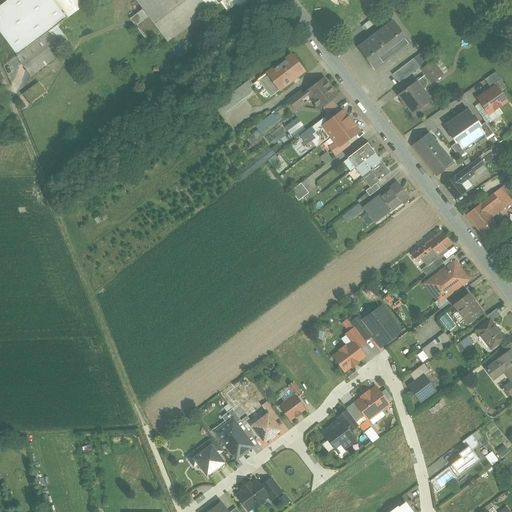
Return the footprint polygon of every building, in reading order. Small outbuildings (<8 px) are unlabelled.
[(56,0),(8,0),(0,6),(0,31),(18,55),(69,17),(56,0)] [(56,0),(69,17),(90,1),(89,0),(56,0)] [(168,43),(218,4),(215,0),(135,0),(143,9),(161,33),(168,43)] [(161,33),(143,9),(130,19),(148,43),(161,33)] [(394,21),(358,48),(366,59),(373,69),(374,68),(374,69),(384,62),(384,63),(390,58),(402,49),(410,44),(409,43),(410,42),(394,21)] [(18,55),(17,56),(31,76),(64,51),(49,32),(18,55)] [(292,55),(258,81),(271,97),(305,71),(292,55)] [(414,58),(393,74),(399,83),(420,67),(414,58)] [(443,75),(433,61),(422,69),(433,83),(443,75)] [(497,71),(485,79),(490,87),(502,78),(497,71)] [(417,82),(415,83),(421,91),(426,88),(428,83),(427,80),(424,76),(417,82)] [(337,95),(325,79),(312,89),(317,95),(312,99),(320,109),(337,95)] [(248,81),(214,106),(221,116),(252,93),(250,90),(252,86),(248,81)] [(417,81),(399,95),(413,114),(431,100),(429,101),(421,91),(415,83),(417,82),(417,81)] [(23,94),(31,104),(47,92),(39,82),(23,94)] [(496,86),(483,95),(484,97),(484,100),(481,102),(489,114),(507,101),(496,86)] [(304,95),(303,95),(308,102),(312,99),(317,95),(312,89),(304,95)] [(300,90),(289,99),(297,110),(308,102),(303,95),(304,95),(300,90)] [(283,120),(277,111),(257,126),(263,135),(283,120)] [(344,111),(323,126),(331,136),(352,121),(344,111)] [(468,111),(447,125),(451,132),(450,133),(457,143),(458,142),(463,149),(463,148),(484,134),(479,127),(481,126),(474,116),(472,117),(468,111)] [(293,137),(305,127),(298,117),(285,127),(293,137)] [(352,121),(331,136),(339,146),(339,147),(347,141),(359,131),(352,121)] [(494,134),(486,122),(481,126),(479,127),(484,134),(487,138),(494,134)] [(280,127),(267,138),(273,146),(287,134),(280,127)] [(453,163),(428,133),(412,145),(437,176),(453,163)] [(347,141),(339,147),(339,146),(332,151),(336,156),(351,145),(347,141)] [(457,143),(451,146),(459,157),(466,153),(463,148),(463,149),(458,142),(457,143)] [(368,143),(348,158),(356,168),(376,153),(368,143)] [(270,147),(237,173),(243,180),(276,154),(270,147)] [(328,153),(321,156),(326,164),(332,160),(328,153)] [(376,153),(356,168),(363,178),(383,163),(376,153)] [(480,158),(468,166),(473,172),(484,164),(480,158)] [(383,163),(363,178),(371,187),(371,188),(377,183),(391,173),(383,163)] [(468,166),(444,185),(455,199),(466,190),(462,184),(474,174),(473,172),(468,166)] [(398,182),(377,198),(382,206),(384,205),(389,212),(409,197),(398,182)] [(302,183),(291,191),(295,196),(306,188),(302,183)] [(377,183),(371,188),(371,187),(366,191),(370,196),(373,194),(380,188),(377,183)] [(306,188),(295,196),(299,201),(309,193),(306,188)] [(494,193),(467,214),(487,240),(502,229),(499,225),(493,218),(511,202),(511,200),(508,196),(501,202),(494,193)] [(370,196),(361,203),(364,208),(377,198),(373,194),(370,196)] [(377,198),(364,208),(370,215),(382,206),(377,198)] [(349,223),(363,212),(357,205),(343,217),(349,223)] [(441,232),(428,242),(433,249),(438,254),(451,245),(441,232)] [(428,242),(420,249),(425,255),(433,249),(428,242)] [(420,249),(412,254),(417,261),(425,255),(420,249)] [(454,255),(444,262),(443,263),(447,268),(455,262),(457,265),(460,263),(454,255)] [(435,258),(427,265),(432,271),(443,263),(444,262),(440,256),(436,259),(435,258)] [(447,268),(426,284),(439,300),(440,301),(445,297),(468,279),(457,265),(455,262),(447,268)] [(469,294),(454,305),(469,324),(483,313),(484,312),(479,304),(478,305),(475,302),(476,301),(476,300),(474,301),(469,294)] [(445,297),(440,301),(439,300),(435,303),(439,309),(449,302),(445,297)] [(400,331),(383,307),(373,314),(377,319),(367,326),(373,334),(381,345),(400,331)] [(497,309),(487,316),(490,320),(491,320),(491,321),(490,321),(491,322),(501,315),(497,309)] [(367,326),(357,312),(348,318),(349,319),(355,328),(365,340),(373,334),(367,326)] [(449,331),(457,326),(448,313),(441,318),(449,331)] [(349,319),(344,324),(350,332),(355,328),(349,319)] [(491,322),(490,321),(491,321),(491,320),(490,320),(477,330),(492,349),(505,338),(499,330),(498,331),(491,322)] [(365,340),(355,328),(350,332),(349,333),(354,339),(354,342),(359,348),(366,342),(365,340)] [(445,332),(422,349),(430,359),(452,342),(445,332)] [(469,336),(461,343),(465,348),(474,342),(469,336)] [(511,341),(504,348),(508,353),(486,369),(494,380),(504,372),(511,382),(506,387),(511,395),(511,341)] [(347,346),(340,351),(341,352),(335,357),(345,371),(352,366),(352,367),(359,362),(358,361),(364,356),(359,348),(354,342),(347,347),(347,346)] [(424,363),(410,374),(416,382),(425,376),(431,372),(424,363)] [(416,382),(410,387),(420,401),(436,390),(425,376),(416,382)] [(294,381),(289,385),(295,394),(296,394),(298,397),(303,393),(294,381)] [(386,400),(376,388),(370,393),(369,391),(362,397),(363,398),(357,403),(366,416),(369,419),(382,409),(379,405),(386,400)] [(228,389),(222,395),(229,401),(235,396),(228,389)] [(295,394),(279,406),(290,421),(296,417),(297,418),(302,414),(301,413),(307,409),(298,397),(296,394),(295,394)] [(356,401),(346,408),(348,411),(357,423),(366,416),(357,403),(356,401)] [(269,402),(263,406),(267,412),(272,407),(269,402)] [(280,417),(272,407),(267,412),(268,414),(269,414),(274,421),(280,417)] [(223,416),(229,423),(234,419),(236,423),(240,419),(232,409),(223,416)] [(348,411),(338,418),(340,421),(340,420),(349,431),(358,424),(357,423),(348,411)] [(268,414),(253,426),(265,442),(281,430),(274,421),(269,414),(268,414)] [(229,423),(218,431),(237,457),(253,445),(236,423),(234,419),(229,423)] [(340,421),(324,432),(339,452),(355,440),(349,431),(340,420),(340,421)] [(478,441),(473,434),(463,442),(467,448),(470,446),(473,450),(477,447),(478,446),(478,445),(479,444),(478,443),(478,441)] [(223,450),(214,438),(213,439),(213,438),(208,442),(212,446),(218,455),(222,451),(223,450)] [(208,442),(193,453),(196,458),(212,446),(208,442)] [(196,458),(208,474),(213,471),(213,472),(220,467),(219,466),(224,462),(218,455),(212,446),(196,458)] [(467,448),(459,454),(461,457),(451,465),(460,475),(480,460),(473,450),(470,446),(467,448)] [(498,451),(502,457),(510,451),(505,446),(498,451)] [(493,451),(486,457),(493,465),(500,460),(493,451)] [(449,468),(430,481),(437,492),(457,479),(449,468)] [(272,479),(262,487),(268,496),(271,500),(282,492),(272,479)] [(250,483),(242,489),(244,491),(238,495),(249,510),(255,506),(256,507),(264,502),(263,500),(268,496),(262,487),(257,481),(251,485),(250,483)] [(228,511),(222,503),(210,511),(228,511)]
